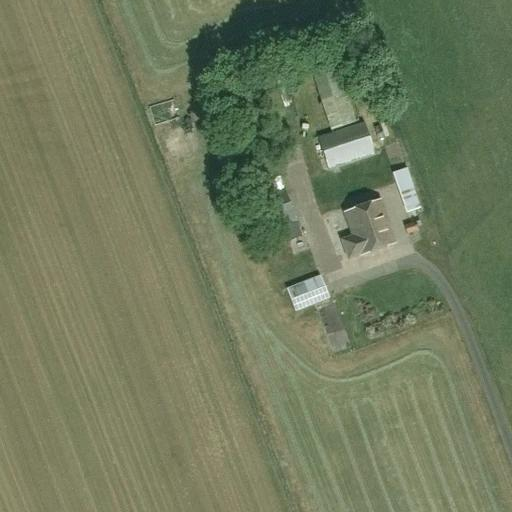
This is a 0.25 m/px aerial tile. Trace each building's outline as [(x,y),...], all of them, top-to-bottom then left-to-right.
[(330,130),(355,122),(345,92),(321,100),(330,130)] [(374,154),(364,123),(317,138),(328,170),(374,154)] [(390,184),(386,168),(348,178),(352,194),(390,184)] [(419,208),(405,168),(393,172),(407,212),(419,208)] [(296,221),(285,190),(257,200),(269,231),(296,221)] [(344,212),(352,236),(342,239),(348,258),(394,243),(379,200),(344,212)] [(413,221),(403,225),(406,234),(416,231),(413,221)] [(302,236),(297,222),(275,230),(280,244),(302,236)] [(285,289),(294,311),(328,297),(320,276),(285,289)]
